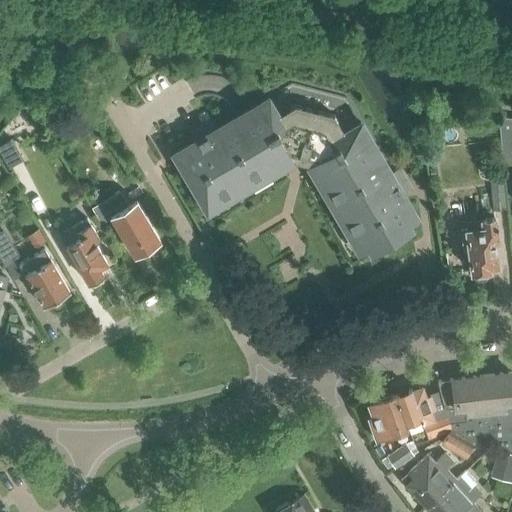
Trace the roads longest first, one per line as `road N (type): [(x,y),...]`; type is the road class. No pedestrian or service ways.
road 1 (track): [(194,0),(511,42)]
road 2 (residential): [(0,405),(213,283)]
road 3 (residential): [(213,283),(104,121)]
road 4 (unclassified): [(323,378),(419,341),(511,342)]
road 5 (unclassified): [(94,439),(274,399)]
road 6 (residential): [(397,511),(345,441),(323,378)]
road 7 (residential): [(274,399),(213,283)]
